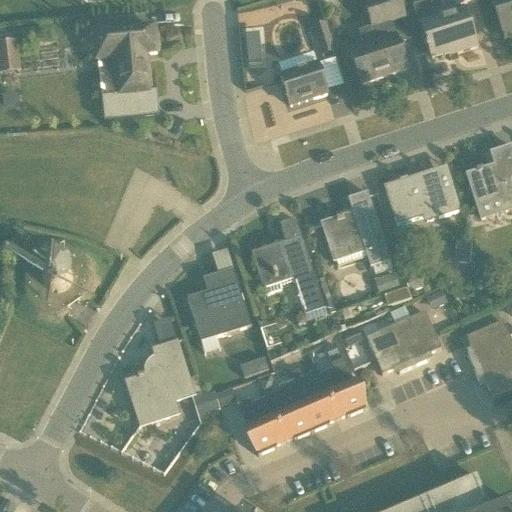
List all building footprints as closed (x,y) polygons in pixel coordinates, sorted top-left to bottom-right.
[(0,0),(0,17),(80,13),(79,0),(0,0)] [(358,34),(364,50),(350,54),(360,87),(406,72),(391,25),(405,21),(398,0),(375,0),(363,4),(372,30),(358,34)] [(449,0),(452,10),(477,3),(476,0),(449,0)] [(511,0),(490,0),(504,41),(511,38),(511,0)] [(465,13),(420,27),(431,61),(456,53),(457,56),(477,50),(465,13)] [(312,29),(322,58),(334,54),(325,25),(312,29)] [(156,93),(149,94),(145,57),(156,56),(153,30),(94,37),(97,63),(115,61),(119,98),(101,100),(103,125),(158,119),(156,93)] [(0,64),(19,62),(17,44),(0,46),(0,64)] [(326,97),(317,67),(280,79),(290,109),(326,97)] [(333,119),(350,115),(345,87),(327,91),(333,119)] [(511,213),(511,149),(491,156),(495,169),(466,178),(481,223),(511,213)] [(453,190),(440,194),(434,174),(384,190),(396,228),(421,220),(423,227),(461,214),(453,190)] [(352,216),(341,219),(321,226),(333,265),(364,255),(369,270),(371,270),(374,277),(392,272),(367,196),(347,202),(352,216)] [(326,319),(324,313),(295,222),(279,227),(285,245),(255,255),(255,253),(252,253),(253,255),(250,256),(262,292),(265,291),(267,298),(282,294),(280,287),(292,283),(302,315),(298,316),(296,322),(298,328),(326,319)] [(455,253),(463,254),(461,265),(469,266),(472,247),(456,245),(455,253)] [(68,291),(69,290),(70,287),(71,285),(72,283),(72,281),(72,278),(72,277),(71,275),(70,273),(69,271),(68,270),(66,269),(65,267),(63,266),(61,266),(59,265),(56,265),(55,265),(52,266),(50,267),(48,268),(46,270),(45,272),(43,274),(43,276),(42,278),(42,280),(42,283),(43,285),(44,287),(45,289),(46,290),(48,292),(49,293),(51,294),(53,295),(56,295),(58,295),(60,295),(62,294),(64,294),(66,292),(68,291)] [(201,346),(251,330),(232,272),(208,280),(212,294),(187,302),(201,346)] [(396,276),(377,282),(383,299),(401,292),(396,276)] [(387,311),(411,303),(407,291),(383,299),(387,311)] [(441,294),(425,301),(431,314),(447,306),(441,294)] [(424,315),(410,322),(404,310),(389,316),(395,328),(413,371),(428,364),(426,359),(440,352),(424,315)] [(466,341),(472,356),(466,358),(473,373),(511,355),(511,347),(502,325),(466,341)] [(399,377),(413,371),(395,328),(365,341),(382,378),(396,372),(399,377)] [(356,332),(343,338),(348,350),(361,344),(356,332)] [(136,418),(140,429),(140,430),(179,417),(176,406),(194,401),(176,346),(153,354),(155,360),(146,368),(145,380),(143,381),(142,378),(137,380),(137,382),(125,385),(131,402),(135,413),(134,413),(136,418)] [(330,363),(339,360),(333,347),(325,351),(330,363)] [(479,388),(485,385),(491,400),(511,390),(511,355),(473,373),(479,388)] [(264,361),(257,363),(261,376),(268,373),(264,361)] [(333,373),(318,379),(337,422),(346,418),(347,421),(365,413),(343,362),(330,368),(333,373)] [(271,378),(258,383),(263,396),(271,393),(273,386),(271,378)] [(291,385),(290,385),(312,436),(329,428),(328,426),(337,422),(318,379),(304,385),(302,380),(291,385)] [(312,436),(290,385),(288,386),(278,391),(280,396),(266,402),(284,445),(293,441),(294,444),(312,436)] [(232,392),(216,397),(220,410),(236,405),(232,392)] [(284,445),(266,402),(251,408),(249,403),(236,408),(258,459),(276,451),(275,449),(284,445)] [(511,511),(511,506),(498,511),(490,511),(476,480),(401,511),(511,511)]
